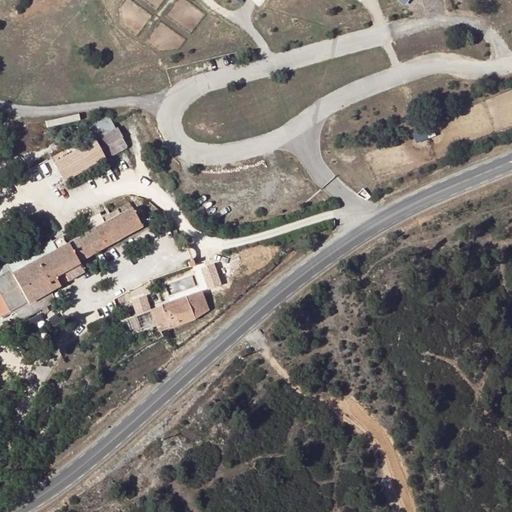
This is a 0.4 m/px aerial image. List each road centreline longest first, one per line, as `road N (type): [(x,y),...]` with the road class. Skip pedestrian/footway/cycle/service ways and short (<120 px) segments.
road 1 (tertiary): [(511,163),(353,238),(288,284),(78,470),(14,511)]
road 2 (track): [(241,326),(318,398),(381,432),(404,511)]
